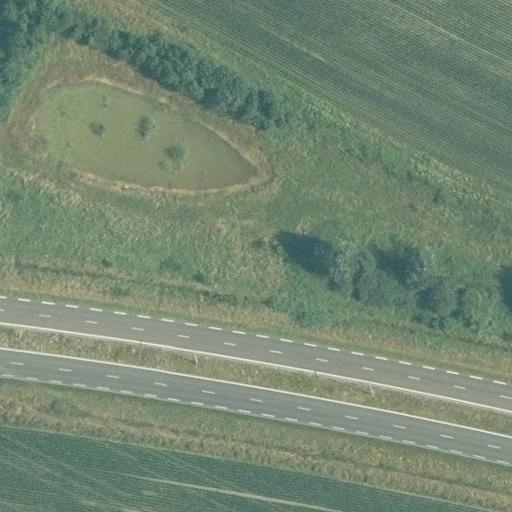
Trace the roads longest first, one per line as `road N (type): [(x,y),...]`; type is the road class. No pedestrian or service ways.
road 1 (primary): [(511,403),(360,369),(0,312)]
road 2 (primary): [(0,363),(511,453)]
